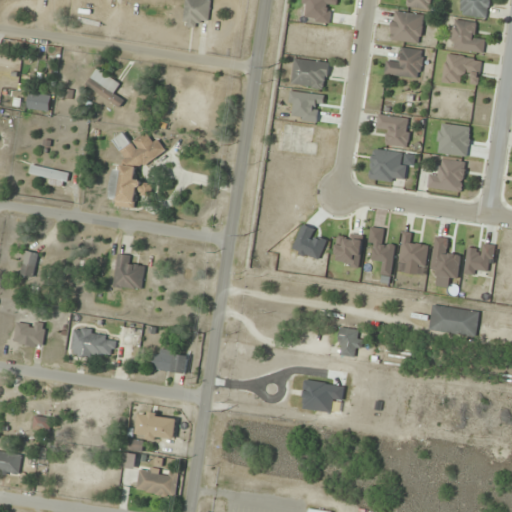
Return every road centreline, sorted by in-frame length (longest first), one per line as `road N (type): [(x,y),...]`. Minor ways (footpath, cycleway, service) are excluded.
road 1 (tertiary): [(266,0),(194,511)]
road 2 (residential): [(256,71),(0,31)]
road 3 (residential): [(228,243),(0,209)]
road 4 (residential): [(0,368),(209,402)]
road 5 (residential): [(335,197),(364,0)]
road 6 (residential): [(511,29),(484,221)]
road 7 (residential): [(511,224),(335,197)]
